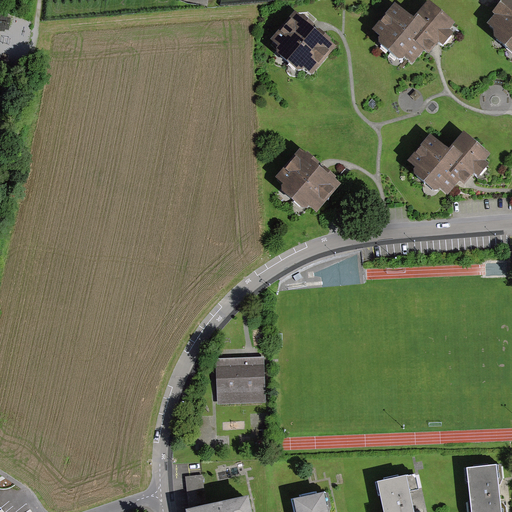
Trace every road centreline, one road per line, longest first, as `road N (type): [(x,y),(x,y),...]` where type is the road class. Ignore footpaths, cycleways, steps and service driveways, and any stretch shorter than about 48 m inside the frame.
road 1 (residential): [(511,222),(340,239),(257,279),(194,346),(167,406),(160,494)]
road 2 (track): [(40,0),(0,206)]
